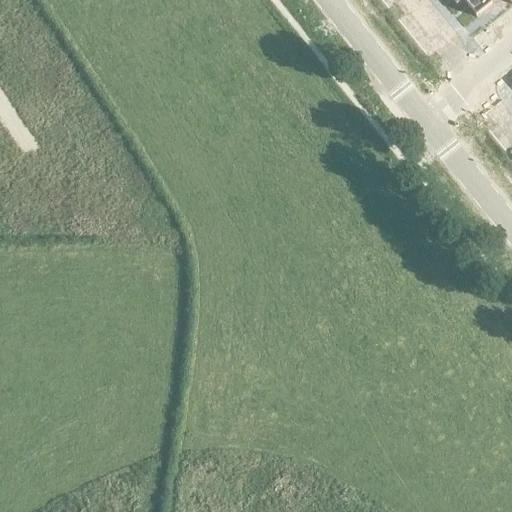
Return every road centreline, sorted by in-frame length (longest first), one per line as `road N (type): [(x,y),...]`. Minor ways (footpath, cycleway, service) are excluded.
road 1 (tertiary): [(420,121),(324,0)]
road 2 (tertiary): [(511,235),(420,121)]
